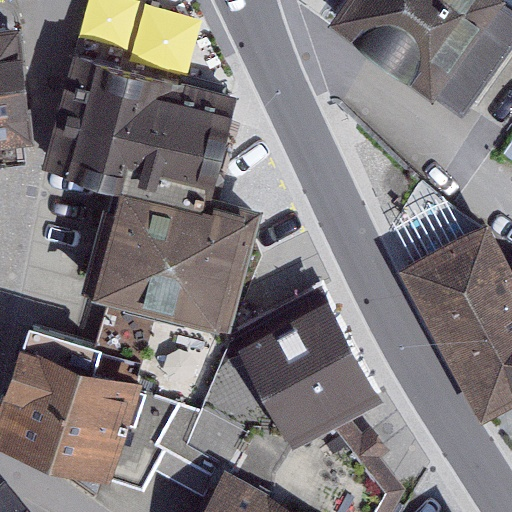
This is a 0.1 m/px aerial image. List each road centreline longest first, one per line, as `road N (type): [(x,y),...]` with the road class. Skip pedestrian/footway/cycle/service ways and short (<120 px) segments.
road 1 (tertiary): [(508,511),(416,363),(288,95),(252,0)]
road 2 (residential): [(27,206),(53,48),(47,0)]
